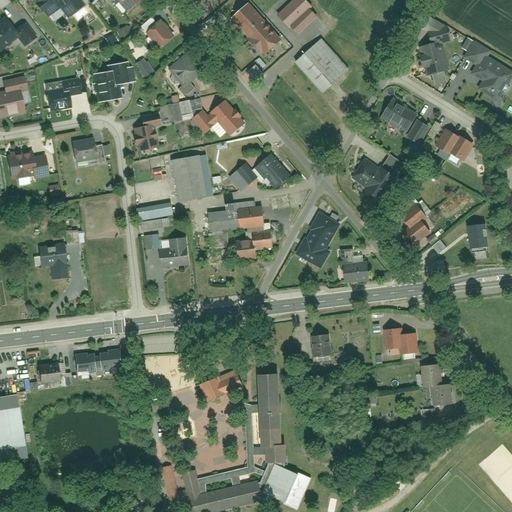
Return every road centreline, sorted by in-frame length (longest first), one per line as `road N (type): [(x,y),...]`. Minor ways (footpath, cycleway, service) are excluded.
road 1 (residential): [(0,135),(101,123),(113,140),(140,323)]
road 2 (residential): [(168,0),(320,183)]
road 3 (track): [(506,402),(388,507),(358,511)]
road 4 (tertiary): [(259,306),(415,292)]
road 5 (residential): [(415,292),(511,408)]
road 6 (residential): [(320,183),(415,292)]
road 7 (tertiary): [(0,342),(140,323)]
road 8 (residential): [(320,183),(259,306)]
road 9 (residential): [(390,73),(320,183)]
road 10 (tertiary): [(140,323),(259,306)]
